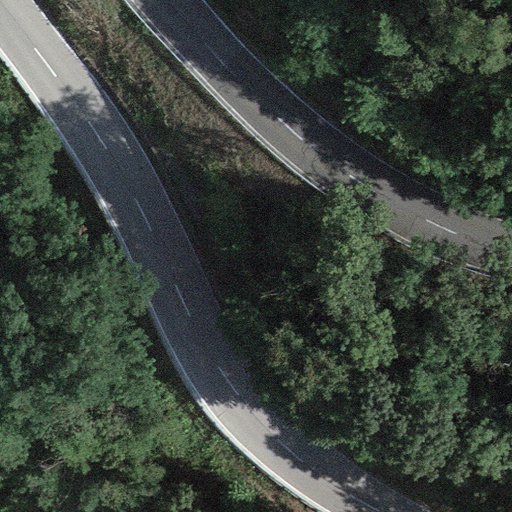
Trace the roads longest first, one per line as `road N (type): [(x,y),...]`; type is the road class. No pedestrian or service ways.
road 1 (secondary): [(0,10),(92,133),(219,378),(264,435),(373,511)]
road 2 (secondary): [(511,255),(398,209),(335,169),(277,122),(163,0)]
